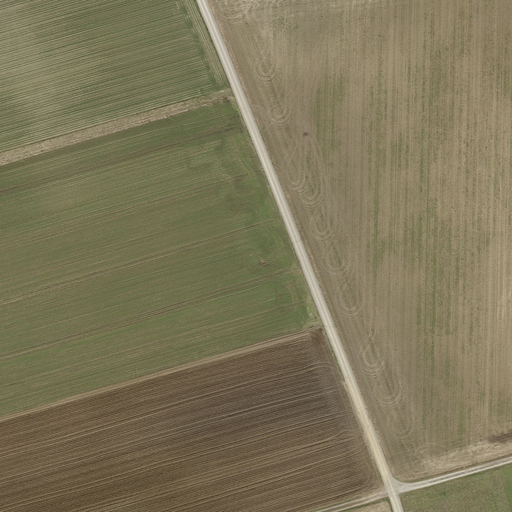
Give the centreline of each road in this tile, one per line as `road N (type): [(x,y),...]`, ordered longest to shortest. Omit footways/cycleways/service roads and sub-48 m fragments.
road 1 (track): [(201,0),(392,492)]
road 2 (track): [(325,511),(511,459)]
